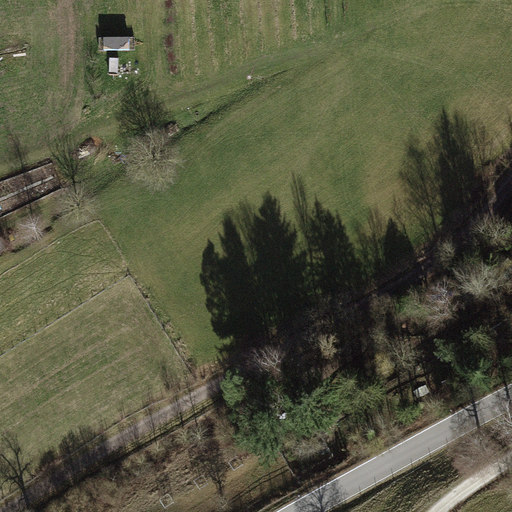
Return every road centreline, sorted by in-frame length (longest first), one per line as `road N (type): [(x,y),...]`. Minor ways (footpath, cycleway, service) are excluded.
road 1 (track): [(0,511),(432,265),(511,182)]
road 2 (tertiary): [(511,398),(297,511)]
